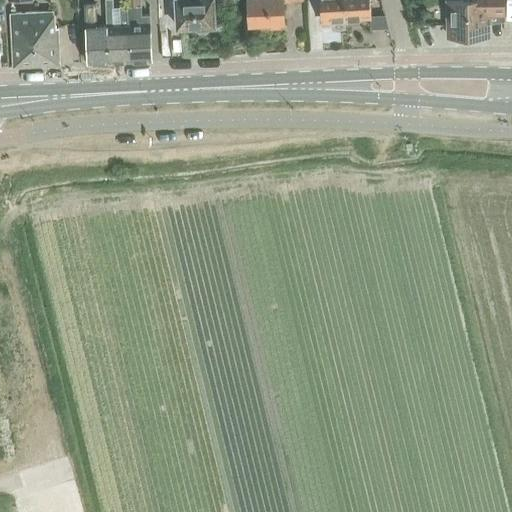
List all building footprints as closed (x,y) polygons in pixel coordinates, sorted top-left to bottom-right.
[(130,25),(129,25),(131,60),(152,59),(150,14),(141,15),(141,6),(142,6),(141,0),(125,0),(126,7),(128,7),(129,7),(130,25)] [(173,0),(175,28),(194,27),(196,31),(200,32),(204,32),(208,30),(210,26),(215,26),(213,0),(173,0)] [(282,2),(302,1),(302,0),(247,0),(249,24),(283,23),(282,2)] [(320,0),(322,24),(347,22),(346,19),(346,3),(345,0),(320,0)] [(345,0),(346,19),(372,18),(370,0),(345,0)] [(487,14),(503,14),(503,0),(455,0),(447,0),(448,36),(488,35),(487,14)] [(110,61),(109,26),(95,27),(94,3),(86,3),(89,62),(110,61)] [(108,10),(109,26),(110,61),(131,60),(129,25),(128,7),(126,7),(120,7),(121,24),(115,24),(114,24),(113,10),(108,10)] [(51,12),(18,13),(18,10),(13,10),(15,66),(61,64),(59,28),(56,28),(55,9),(51,9),(51,12)]
